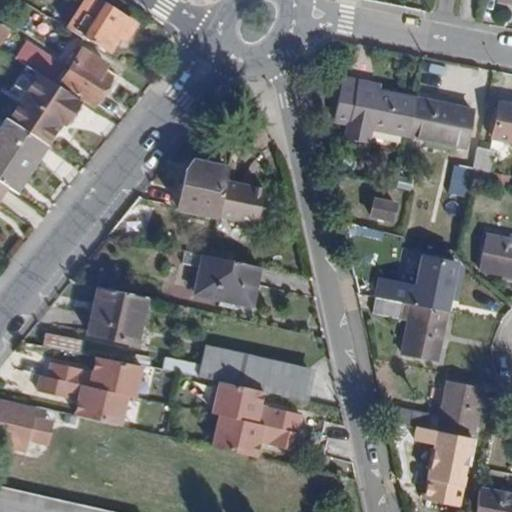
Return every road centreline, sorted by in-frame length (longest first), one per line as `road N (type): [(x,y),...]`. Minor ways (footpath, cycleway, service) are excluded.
road 1 (residential): [(373,511),(278,50)]
road 2 (tertiary): [(228,40),(0,326)]
road 3 (residential): [(511,54),(291,9)]
